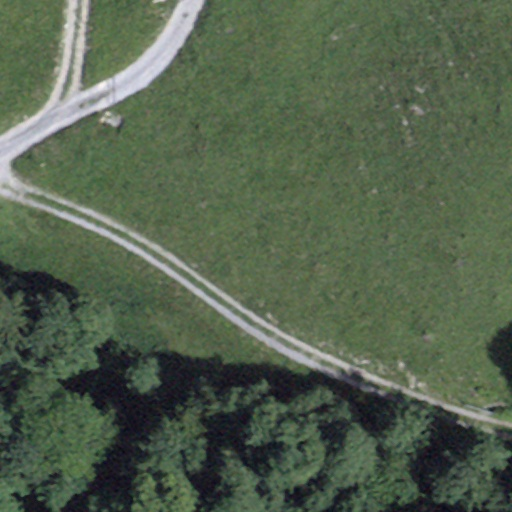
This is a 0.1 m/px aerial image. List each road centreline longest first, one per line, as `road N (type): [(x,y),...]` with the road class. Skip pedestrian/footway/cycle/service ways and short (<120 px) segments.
road 1 (track): [(0,177),(71,201),(150,242),(222,297),(373,385),(511,431)]
road 2 (track): [(0,151),(62,111),(119,89),(162,56),(196,0)]
